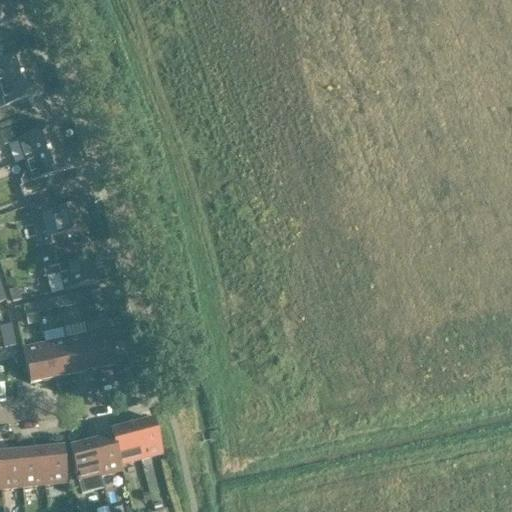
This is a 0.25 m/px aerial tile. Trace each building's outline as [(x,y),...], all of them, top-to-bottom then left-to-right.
[(6,0),(0,3),(0,41),(3,40),(0,34),(0,28),(16,20),(6,0)] [(0,85),(35,73),(28,52),(17,56),(13,45),(0,49),(0,85)] [(0,85),(0,98),(3,108),(0,109),(0,122),(26,113),(23,102),(43,95),(35,73),(0,85)] [(16,141),(23,162),(62,149),(54,128),(34,135),(30,124),(0,134),(0,135),(4,146),(16,141)] [(62,149),(23,162),(31,184),(19,188),(22,199),(34,194),(53,188),(49,177),(69,170),(62,149)] [(58,201),(38,205),(30,207),(39,250),(62,245),(60,237),(87,232),(82,208),(60,212),(58,201)] [(77,246),(57,249),(40,253),(45,277),(60,274),(64,292),(98,285),(93,260),(80,263),(77,246)] [(9,292),(13,303),(20,301),(17,290),(9,292)] [(90,294),(78,296),(80,305),(92,303),(90,294)] [(80,305),(78,296),(67,298),(69,307),(80,305)] [(50,302),(37,305),(39,314),(51,311),(50,302)] [(39,314),(37,305),(24,307),(26,316),(39,314)] [(0,327),(0,331),(2,341),(13,338),(11,325),(0,327)] [(108,331),(87,336),(94,371),(116,367),(108,331)] [(87,336),(65,341),(73,376),(94,371),(87,336)] [(13,338),(2,341),(4,353),(16,351),(13,338)] [(65,341),(43,345),(51,380),(73,376),(65,341)] [(51,380),(43,345),(22,350),(29,385),(51,380)] [(153,421),(132,426),(141,461),(162,456),(153,421)] [(109,432),(111,438),(119,467),(141,461),(132,426),(109,432)] [(111,438),(91,443),(100,477),(120,472),(119,467),(111,438)] [(100,477),(91,443),(69,449),(81,495),(103,489),(100,477)] [(63,449),(41,451),(44,485),(66,483),(63,449)] [(41,451),(19,453),(22,487),(44,485),(41,451)] [(19,453),(0,455),(0,484),(0,490),(22,487),(19,453)]
